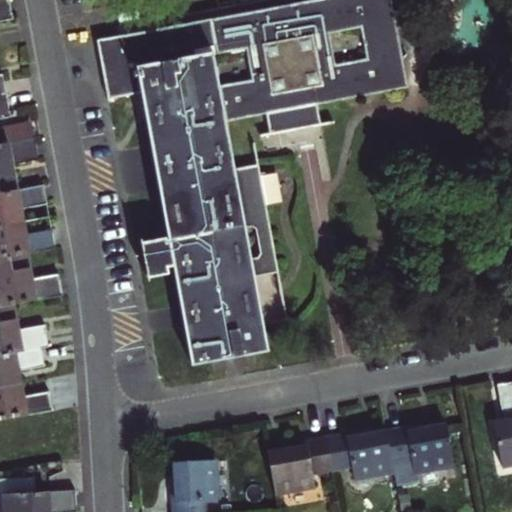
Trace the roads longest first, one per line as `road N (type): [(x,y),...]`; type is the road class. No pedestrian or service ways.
road 1 (residential): [(103,427),(92,309),(38,0)]
road 2 (residential): [(103,427),(511,352)]
